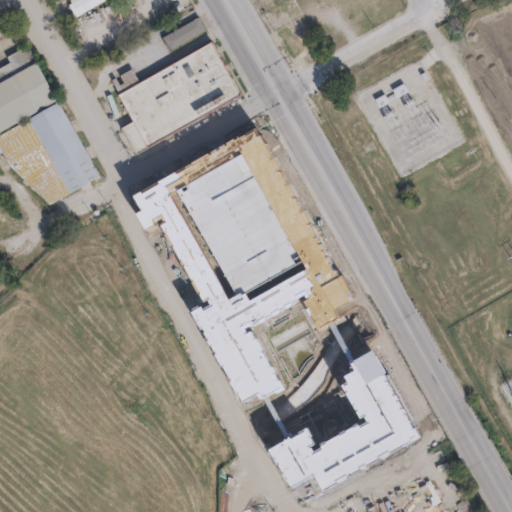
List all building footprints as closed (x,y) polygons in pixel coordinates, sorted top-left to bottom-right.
[(207,29),(172,49),(166,38),(200,18),(207,29)] [(241,96),(139,153),(125,131),(138,124),(123,97),(211,43),(241,96)] [(61,102),(0,135),(0,88),(4,86),(0,78),(0,73),(16,65),(11,58),(31,48),(40,66),(61,102)] [(402,82),(407,91),(397,96),(397,97),(388,102),(387,101),(377,106),(373,98),(402,82)] [(101,177),(55,204),(16,166),(2,143),(63,111),(101,177)]
